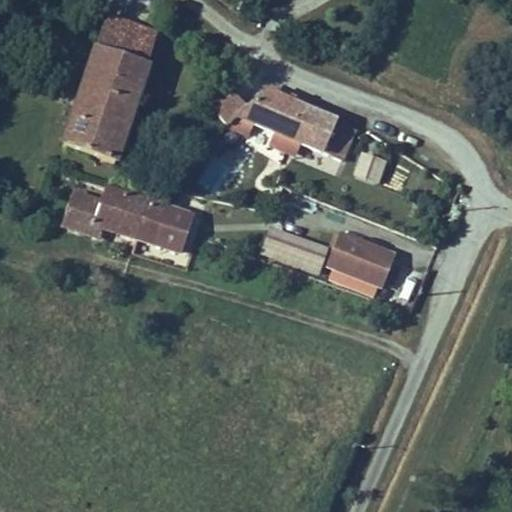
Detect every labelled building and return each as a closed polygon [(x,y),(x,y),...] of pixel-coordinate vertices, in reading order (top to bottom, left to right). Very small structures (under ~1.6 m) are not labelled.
[(163,31),(108,15),(60,151),(118,170),(150,68),(163,31)] [(296,157),(300,145),(313,110),(271,91),(256,104),(241,90),(216,114),(233,130),(296,157)] [(356,128),(313,110),(300,145),(344,163),(356,128)] [(360,152),(351,176),(378,186),(386,161),(360,152)] [(151,241),(162,205),(107,188),(104,200),(71,190),(60,227),(99,239),(103,226),(151,241)] [(162,205),(151,241),(180,249),(190,252),(200,216),(162,205)] [(268,233),(261,255),(318,274),(325,252),(268,233)] [(394,257),(339,235),(326,268),(332,271),(328,281),(373,298),(377,288),(381,290),(394,257)]
